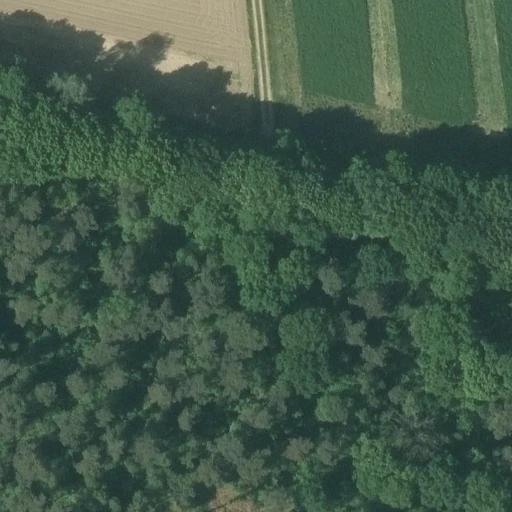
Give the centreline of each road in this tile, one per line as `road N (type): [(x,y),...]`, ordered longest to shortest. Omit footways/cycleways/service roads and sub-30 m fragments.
road 1 (tertiary): [(511,230),(0,108)]
road 2 (track): [(254,0),(271,172)]
